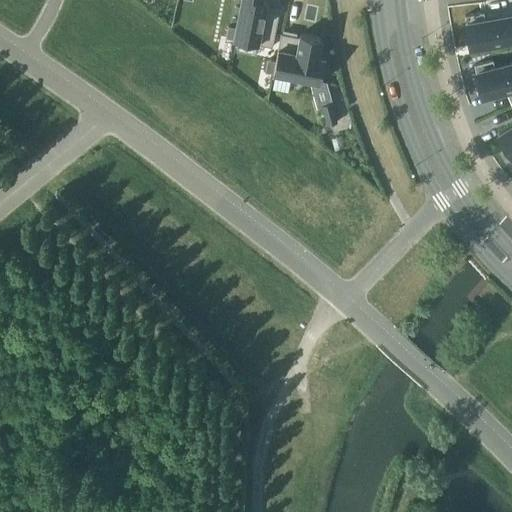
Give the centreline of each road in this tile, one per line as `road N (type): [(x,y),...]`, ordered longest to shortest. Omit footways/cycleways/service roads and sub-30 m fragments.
road 1 (tertiary): [(376,0),(382,49),(415,154),(443,206),(511,285)]
road 2 (tertiary): [(511,248),(460,188),(438,145),(401,0)]
